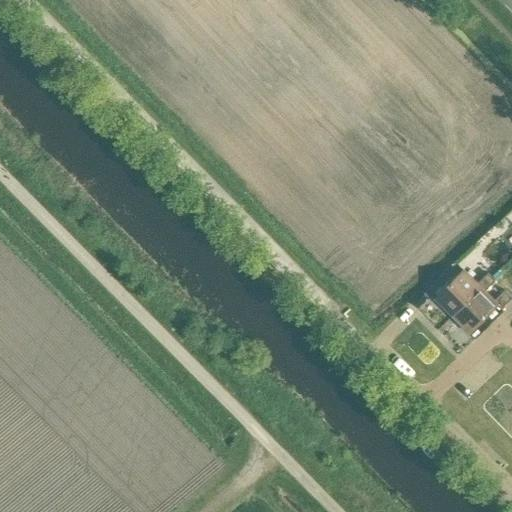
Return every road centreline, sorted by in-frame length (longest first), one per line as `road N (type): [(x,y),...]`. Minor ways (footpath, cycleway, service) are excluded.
road 1 (tertiary): [(421,403),(23,0)]
road 2 (unclassified): [(334,511),(0,174)]
road 3 (tertiary): [(511,494),(421,403)]
road 4 (unclassified): [(511,342),(501,331),(421,403)]
